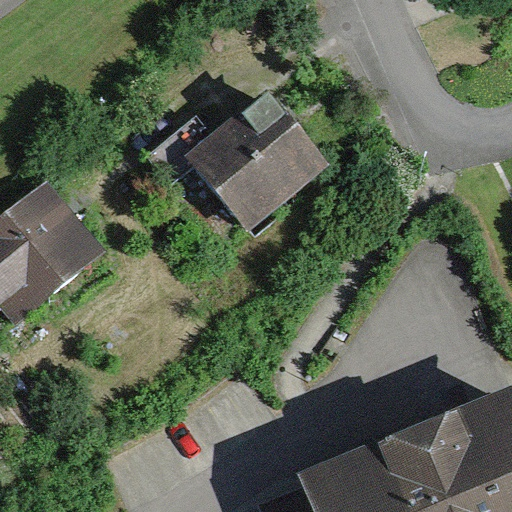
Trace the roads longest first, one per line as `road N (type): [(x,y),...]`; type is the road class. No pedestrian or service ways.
road 1 (residential): [(168,511),(433,339)]
road 2 (residential): [(380,0),(422,100),(442,123),(466,137),(511,132)]
